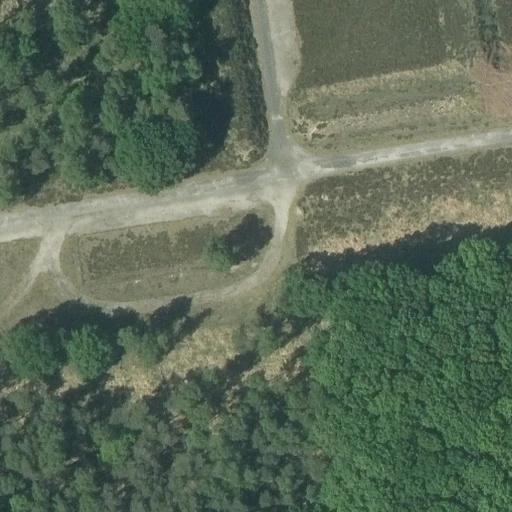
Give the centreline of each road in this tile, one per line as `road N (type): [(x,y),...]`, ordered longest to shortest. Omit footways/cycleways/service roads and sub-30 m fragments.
road 1 (track): [(282,172),(0,217)]
road 2 (track): [(511,133),(282,172)]
road 3 (track): [(282,172),(256,0)]
